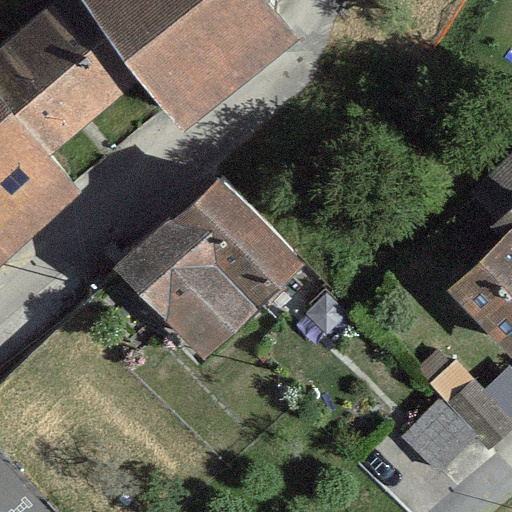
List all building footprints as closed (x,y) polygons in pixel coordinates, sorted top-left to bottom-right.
[(113,0),(69,0),(0,56),(75,148),(168,67),(113,0)] [(113,0),(168,67),(211,122),(324,31),(298,0),(113,0)] [(75,148),(0,56),(0,55),(0,278),(94,193),(75,148)] [(511,226),(511,149),(474,185),(511,226)] [(223,165),(116,264),(211,365),(317,266),(223,165)] [(511,339),(511,244),(464,291),(511,339)] [(439,477),(511,418),(511,375),(498,358),(403,433),(439,477)]
